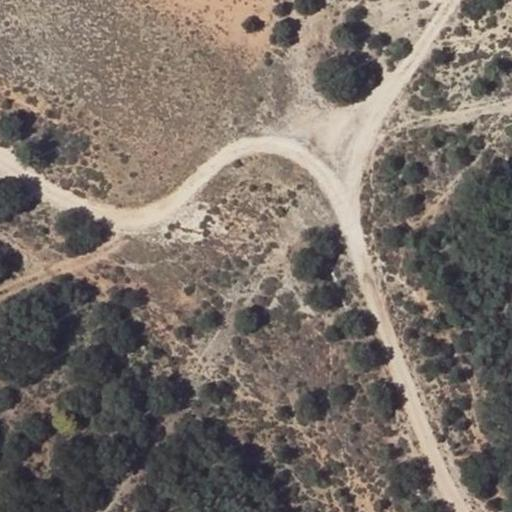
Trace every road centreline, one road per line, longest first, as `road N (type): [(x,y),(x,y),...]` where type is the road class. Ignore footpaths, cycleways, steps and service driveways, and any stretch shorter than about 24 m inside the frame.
road 1 (track): [(457,511),(345,216),(317,168),(285,148),(255,144),(229,153),(161,207),(112,217),(70,205),(0,160)]
road 2 (track): [(345,216),(365,131),(451,0)]
